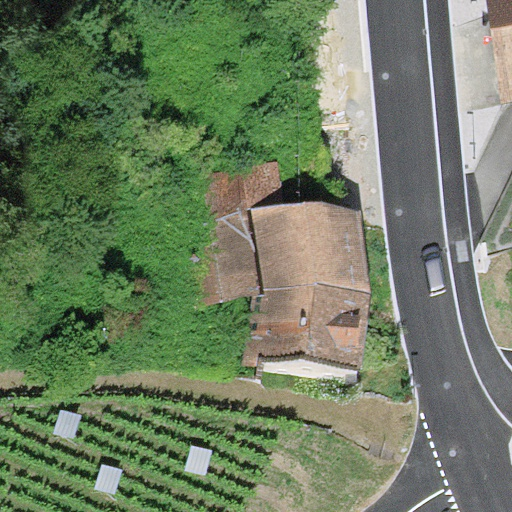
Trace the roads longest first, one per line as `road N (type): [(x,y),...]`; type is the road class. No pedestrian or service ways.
road 1 (tertiary): [(401,0),(427,301),(453,405),(484,472)]
road 2 (track): [(0,382),(143,375),(392,426),(457,414)]
